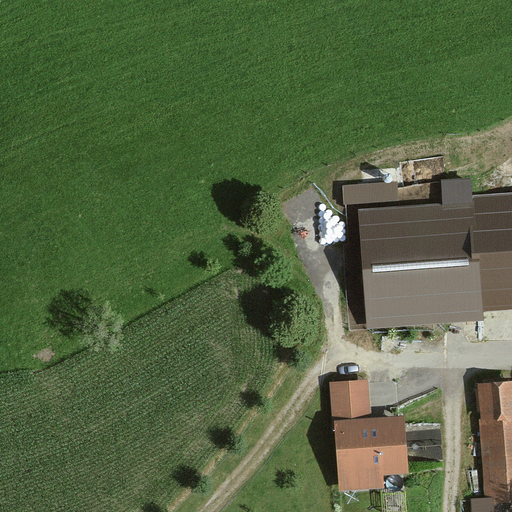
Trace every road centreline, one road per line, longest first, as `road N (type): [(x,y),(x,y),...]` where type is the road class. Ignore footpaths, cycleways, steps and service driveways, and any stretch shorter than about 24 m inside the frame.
road 1 (track): [(206,511),(335,360),(457,359)]
road 2 (track): [(450,511),(457,359)]
